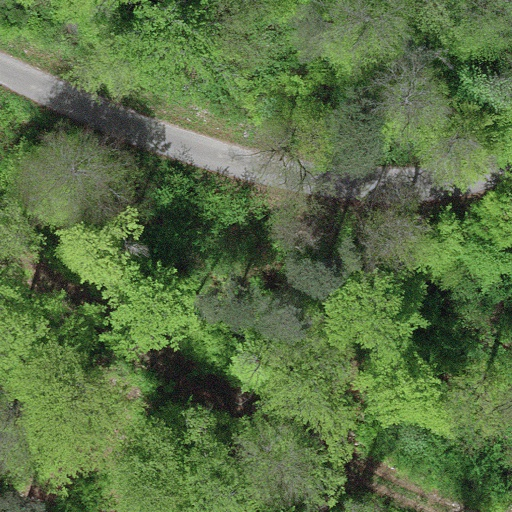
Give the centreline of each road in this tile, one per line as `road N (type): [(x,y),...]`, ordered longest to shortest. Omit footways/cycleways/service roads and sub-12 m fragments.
road 1 (unclassified): [(0,65),(133,125),(287,171),(367,183),(422,181),(511,161)]
road 2 (track): [(0,249),(461,511)]
